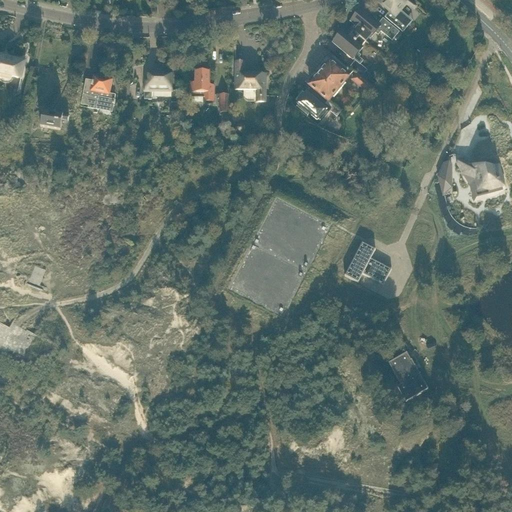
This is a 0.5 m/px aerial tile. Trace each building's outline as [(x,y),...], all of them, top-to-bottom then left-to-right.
[(380,0),(379,2),(390,12),(385,18),(403,33),(408,27),(408,17),(400,10),(407,3),(408,2),(407,1),(405,0),(380,0)] [(379,25),(367,15),(362,11),(353,23),(356,26),(353,31),(351,29),(366,42),(374,32),(376,33),(378,35),(379,34),(380,33),(392,42),(400,33),(384,19),(379,25)] [(357,52),(366,42),(351,29),(350,30),(352,31),(348,36),(344,33),(335,44),(340,48),(355,61),(350,67),(362,78),(368,71),(357,61),(361,56),(357,52)] [(0,73),(22,79),(26,61),(0,54),(0,73)] [(245,62),(236,62),(235,91),(257,91),(257,103),(266,103),(267,74),(245,74),(245,62)] [(348,78),(335,66),(330,63),(322,72),(321,71),(317,75),(318,77),(310,86),(315,90),(328,102),(329,102),(348,78)] [(210,86),(210,73),(196,73),(196,84),(192,84),(191,94),(193,94),(193,99),(205,99),(205,103),(214,103),(215,86),(210,86)] [(148,80),(145,80),(145,100),(152,100),(152,97),(172,97),(172,92),(172,75),(163,74),(148,74),(148,80)] [(374,88),(357,74),(354,78),(359,82),(357,85),(364,90),(366,88),(370,92),(374,88)] [(110,87),(111,82),(94,78),(94,82),(86,81),(87,80),(86,80),(81,104),(89,105),(88,108),(95,109),(94,113),(97,114),(98,110),(99,110),(98,110),(99,107),(113,110),(114,104),(115,104),(115,100),(116,95),(110,94),(111,87),(110,87)] [(324,106),(311,95),(306,91),(295,105),(318,124),(329,110),(337,117),(341,112),(329,102),(328,102),(324,106)] [(220,94),(220,95),(222,113),(232,113),(231,94),(220,94)] [(63,116),(43,112),(41,127),(60,131),(62,120),(68,121),(69,117),(63,116)] [(223,116),(223,126),(230,126),(230,115),(222,115),(223,116)] [(460,160),(457,165),(460,170),(464,176),(469,184),(471,187),(474,199),(474,201),(475,201),(475,199),(481,198),(481,199),(482,199),(481,197),(485,196),(486,198),(486,196),(489,195),(490,197),(490,195),(497,193),(498,195),(498,193),(505,191),(499,167),(483,171),(482,166),(470,165),(460,160)] [(446,164),(439,178),(441,186),(451,187),(451,165),(446,164)] [(371,259),(376,250),(362,243),(345,276),(358,283),(363,275),(384,285),(392,270),(371,259)] [(40,285),(46,270),(35,267),(30,281),(40,285)] [(411,360),(408,355),(407,353),(389,363),(401,385),(398,387),(406,402),(428,390),(420,375),(412,360),(411,360)]
